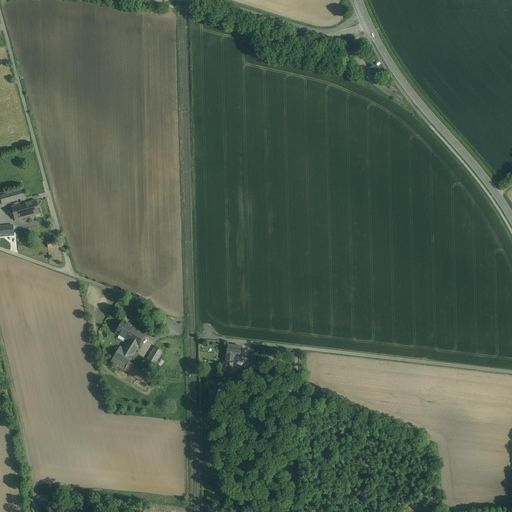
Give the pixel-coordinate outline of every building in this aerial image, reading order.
[(24,190),(0,196),(2,204),(24,198),(24,199),(26,199),(25,198),(26,198),(26,197),(24,190)] [(22,204),(12,207),(13,210),(14,215),(16,220),(28,217),(30,216),(31,218),(36,217),(35,215),(40,214),(36,201),(27,203),(22,204)] [(13,226),(0,226),(0,237),(14,236),(13,226)] [(126,322),(123,320),(115,333),(125,339),(133,326),(129,324),(130,323),(127,321),(126,322)] [(146,334),(133,326),(125,339),(128,340),(123,348),(120,347),(119,349),(111,362),(124,370),(129,363),(129,362),(146,334)] [(241,347),(228,345),(227,355),(234,356),(240,356),(241,347)] [(163,351),(155,346),(148,358),(156,362),(163,351)] [(148,375),(129,363),(124,370),(144,383),(148,375)]
